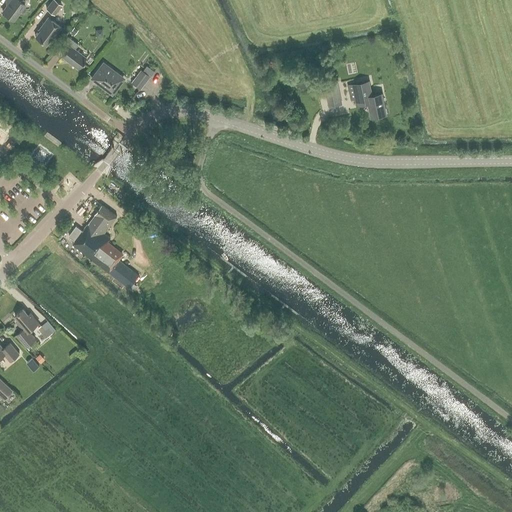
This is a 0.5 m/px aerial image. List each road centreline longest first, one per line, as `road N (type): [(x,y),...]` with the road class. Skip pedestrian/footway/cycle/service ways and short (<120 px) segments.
road 1 (unclassified): [(511,419),(204,191),(198,169),(215,119)]
road 2 (track): [(427,425),(94,177)]
road 3 (tertiary): [(511,161),(358,161),(215,119)]
road 4 (tertiary): [(13,265),(127,132)]
road 5 (residential): [(127,132),(0,39)]
